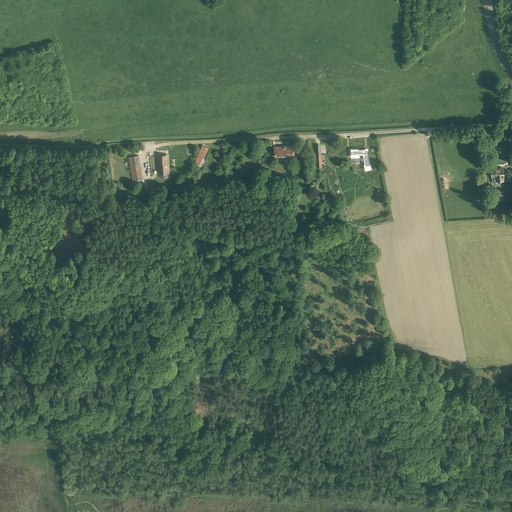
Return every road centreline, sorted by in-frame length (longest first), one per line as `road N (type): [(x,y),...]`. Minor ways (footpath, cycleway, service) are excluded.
road 1 (track): [(511,469),(433,476),(342,461),(285,439),(146,419),(37,413),(0,422)]
road 2 (track): [(92,145),(511,122)]
